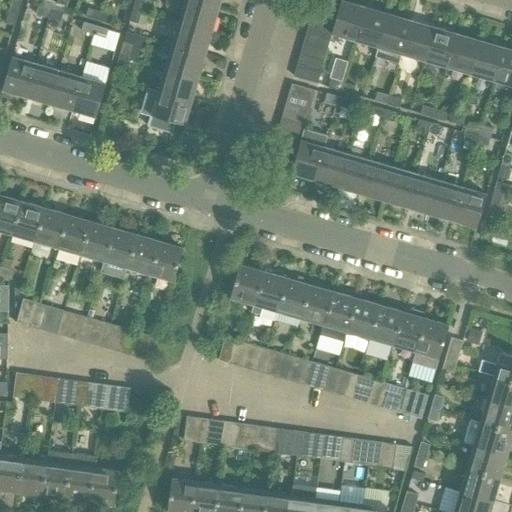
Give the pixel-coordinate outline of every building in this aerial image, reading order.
[(16,0),(11,0),(8,11),(17,13),(20,1),(16,0)] [(47,0),(39,0),(38,7),(50,10),(53,2),(47,0)] [(135,0),(133,9),(141,11),(144,0),(135,0)] [(191,0),(184,0),(178,22),(211,31),(218,8),(191,0)] [(324,0),(315,0),(313,9),(336,16),(339,4),(324,0)] [(331,34),(353,41),(364,7),(340,0),(339,4),(336,16),(333,27),(331,34)] [(53,2),(50,10),(62,13),(65,5),(53,2)] [(36,15),(48,18),(50,10),(38,7),(36,15)] [(353,41),(377,47),(387,14),(364,7),(353,41)] [(85,17),(97,20),(100,12),(87,8),(85,17)] [(141,11),(133,9),(129,21),(138,23),(141,11)] [(313,9),(309,20),(333,27),(336,16),(313,9)] [(50,10),(48,18),(60,22),(62,13),(50,10)] [(17,13),(8,11),(5,23),(13,25),(17,13)] [(100,12),(97,20),(109,24),(112,15),(100,12)] [(387,14),(377,47),(375,56),(397,63),(400,54),(410,20),(387,14)] [(309,20),(306,31),(329,38),(331,34),(333,27),(309,20)] [(400,54),(423,61),(433,27),(410,20),(400,54)] [(178,22),(171,45),(204,54),(211,31),(178,22)] [(81,31),(93,35),(95,26),(83,23),(81,31)] [(95,26),(93,35),(105,38),(108,30),(95,26)] [(423,61),(447,67),(457,34),(433,27),(423,61)] [(306,31),(303,42),(326,49),(329,38),(306,31)] [(447,67),(470,74),(480,41),(457,34),(447,67)] [(470,74),(493,81),(503,47),(480,41),(470,74)] [(303,42),(300,54),(323,60),(326,49),(303,42)] [(123,43),(120,55),(128,57),(135,59),(138,49),(131,47),(131,45),(123,43)] [(91,44),(88,58),(111,64),(115,50),(91,44)] [(171,45),(165,68),(198,78),(204,54),(171,45)] [(511,50),(503,47),(493,81),(511,85),(511,50)] [(300,54),(297,65),(320,72),(323,60),(300,54)] [(128,57),(120,55),(116,67),(125,69),(128,57)] [(2,90),(25,96),(35,63),(11,57),(2,90)] [(25,96),(48,103),(58,70),(35,63),(25,96)] [(320,72),(297,65),(293,76),(317,83),(320,72)] [(85,66),(81,77),(72,110),(95,117),(108,73),(85,66)] [(165,68),(158,91),(191,101),(198,78),(165,68)] [(48,103),(72,110),(81,77),(58,70),(48,103)] [(328,87),(340,91),(342,82),(330,79),(328,87)] [(342,82),(340,91),(352,95),(355,86),(342,82)] [(291,84),(288,95),(311,102),(314,91),(291,84)] [(191,101),(158,91),(151,115),(152,115),(148,126),(172,133),(175,122),(184,124),(191,101)] [(374,101),(386,104),(389,96),(376,92),(374,101)] [(324,102),(336,105),(338,97),(326,93),(324,102)] [(288,95),(284,106),(308,113),(311,102),(288,95)] [(389,96),(386,104),(398,108),(401,99),(389,96)] [(338,97),(336,105),(348,109),(351,100),(338,97)] [(284,106),(281,118),(304,124),(308,113),(284,106)] [(420,114),(432,118),(435,109),(423,106),(420,114)] [(370,115),(382,119),(384,110),(372,107),(370,115)] [(435,109),(432,118),(444,121),(447,113),(435,109)] [(384,110),(382,119),(394,122),(397,114),(384,110)] [(281,118),(278,129),(301,136),(304,124),(281,118)] [(416,128),(428,132),(431,124),(418,120),(416,128)] [(468,122),(466,131),(478,134),(480,126),(468,122)] [(431,124),(428,132),(440,136),(443,127),(431,124)] [(480,126),(478,134),(490,138),(493,130),(480,126)] [(278,129),(275,140),(298,147),(300,140),(301,136),(278,129)] [(463,139),(476,142),(478,134),(466,131),(463,139)] [(478,134),(476,142),(488,146),(490,138),(478,134)] [(275,140),(272,151),(295,158),(298,147),(275,140)] [(290,173),(313,180),(323,146),(300,140),(298,147),(295,158),(291,169),(290,173)] [(313,180),(336,186),(346,153),(323,146),(313,180)] [(295,158),(272,151),(268,163),(291,169),(295,158)] [(336,186),(360,193),(370,160),(346,153),(336,186)] [(511,155),(504,153),(501,165),(509,167),(511,156),(511,155)] [(360,193),(383,200),(393,167),(370,160),(360,193)] [(509,167),(501,165),(497,177),(505,180),(509,167)] [(383,200),(406,207),(416,174),(393,167),(383,200)] [(406,207),(429,214),(439,180),(416,174),(406,207)] [(429,214),(452,220),(462,187),(439,180),(429,214)] [(462,187),(452,220),(476,227),(486,194),(462,187)] [(487,213),(500,217),(507,193),(494,189),(487,213)] [(0,230),(11,234),(21,201),(0,195),(0,230)] [(11,234),(34,241),(44,208),(21,201),(11,234)] [(34,241),(57,247),(67,214),(44,208),(34,241)] [(57,247),(80,254),(90,221),(67,214),(57,247)] [(80,254),(103,261),(113,228),(90,221),(80,254)] [(123,279),(126,267),(136,234),(113,228),(103,261),(100,272),(123,279)] [(126,267),(149,274),(159,241),(136,234),(126,267)] [(159,241),(149,274),(173,281),(182,248),(159,241)] [(229,297),(254,304),(263,271),(239,264),(229,297)] [(1,268),(0,270),(0,277),(10,280),(13,272),(1,268)] [(254,304),(277,311),(286,278),(263,271),(254,304)] [(277,311),(300,318),(309,285),(286,278),(277,311)] [(300,318),(322,324),(332,291),(309,285),(300,318)] [(343,341),(346,331),(355,298),(332,291),(322,324),(319,334),(343,341)] [(346,331),(368,337),(377,304),(355,298),(346,331)] [(16,322),(28,326),(35,302),(23,299),(16,322)] [(28,326),(40,329),(47,306),(35,302),(28,326)] [(368,337),(392,344),(401,311),(377,304),(368,337)] [(47,306),(40,329),(51,332),(58,309),(47,306)] [(410,311),(409,314),(401,311),(392,344),(414,351),(424,318),(425,316),(423,312),(413,309),(410,311)] [(62,336),(74,339),(81,316),(69,312),(62,336)] [(81,316),(74,339),(97,346),(104,323),(81,316)] [(424,318),(414,351),(415,351),(411,363),(435,369),(448,325),(424,318)] [(108,349),(120,352),(127,329),(115,326),(108,349)] [(120,352),(132,356),(139,332),(127,329),(120,352)] [(467,341),(478,344),(481,333),(470,329),(467,341)] [(139,332),(132,356),(144,359),(150,336),(139,332)] [(218,360),(231,364),(237,340),(225,337),(218,360)] [(451,338),(444,362),(455,366),(462,341),(451,338)] [(231,364),(242,367),(249,344),(237,340),(231,364)] [(242,367),(259,372),(266,349),(249,344),(242,367)] [(259,372),(276,377),(283,354),(266,349),(259,372)] [(511,355),(500,352),(493,376),(511,381),(511,355)] [(276,377),(288,380),(295,357),(283,354),(276,377)] [(288,380),(304,385),(311,362),(295,357),(288,380)] [(304,385),(322,390),(329,367),(311,362),(304,385)] [(455,366),(444,362),(442,370),(453,373),(455,366)] [(322,390),(334,394),(341,370),(329,367),(322,390)] [(334,394),(350,398),(357,375),(341,370),(334,394)] [(12,397),(24,398),(28,374),(16,373),(12,397)] [(24,398),(37,400),(40,376),(28,374),(24,398)] [(350,398),(368,403),(375,380),(357,375),(350,398)] [(40,376),(37,400),(49,402),(52,378),(40,376)] [(511,381),(493,376),(486,399),(511,406),(511,381)] [(60,403),(72,405),(76,381),(63,379),(60,403)] [(368,403),(397,412),(404,388),(375,380),(368,403)] [(72,405),(84,407),(87,382),(76,381),(72,405)] [(84,407),(102,409),(105,385),(87,382),(84,407)] [(102,409),(114,411),(118,386),(105,385),(102,409)] [(118,386),(114,411),(127,412),(130,388),(118,386)] [(404,388),(397,412),(421,419),(427,395),(404,388)] [(434,395),(431,407),(439,410),(443,397),(434,395)] [(511,406),(486,399),(480,422),(511,431),(511,406)] [(439,410),(431,407),(427,419),(436,422),(439,410)] [(183,440),(195,442),(198,418),(186,416),(183,440)] [(195,442),(207,444),(210,419),(198,418),(195,442)] [(207,444),(226,446),(229,422),(210,419),(207,444)] [(463,443),(473,446),(506,455),(511,433),(511,431),(480,422),(470,420),(463,443)] [(226,446),(242,448),(246,424),(229,422),(226,446)] [(242,448),(254,450),(258,426),(246,424),(242,448)] [(254,450),(271,452),(274,428),(258,426),(254,450)] [(271,452),(290,455),(293,430),(274,428),(271,452)] [(290,455),(302,456),(305,432),(293,430),(290,455)] [(302,456),(320,459),(323,435),(305,432),(302,456)] [(320,459),(337,461),(341,437),(323,435),(320,459)] [(337,461),(349,463),(353,439),(341,437),(337,461)] [(349,463),(367,465),(370,441),(353,439),(349,463)] [(367,465),(379,467),(383,443),(370,441),(367,465)] [(420,442),(417,454),(425,457),(429,444),(420,442)] [(383,443),(379,467),(392,468),(395,444),(383,443)] [(473,446),(466,469),(499,478),(506,455),(473,446)] [(42,495),(66,498),(71,454),(48,451),(47,461),(42,495)] [(0,489),(18,492),(23,458),(0,454),(0,489)] [(66,498),(89,502),(94,467),(95,457),(71,454),(66,498)] [(425,457),(417,454),(413,466),(422,469),(425,457)] [(18,492),(42,495),(47,461),(23,458),(18,492)] [(94,467),(89,502),(114,505),(119,471),(94,467)] [(466,469),(460,491),(493,500),(499,478),(466,469)] [(166,511),(191,511),(196,481),(171,478),(166,511)] [(191,511),(215,511),(219,485),(196,481),(191,511)] [(215,511),(238,511),(242,488),(219,485),(215,511)] [(287,511),(312,511),(314,497),(315,488),(291,485),(290,494),(287,511)] [(238,511),(263,511),(266,491),(242,488),(238,511)] [(263,511),(287,511),(290,494),(266,491),(263,511)] [(406,491),(403,500),(415,504),(418,494),(406,491)] [(460,491),(453,511),(489,511),(493,500),(460,491)] [(312,511),(336,511),(338,501),(314,497),(312,511)] [(412,511),(415,504),(403,500),(400,511),(412,511)] [(336,511),(360,511),(362,504),(338,501),(336,511)]
